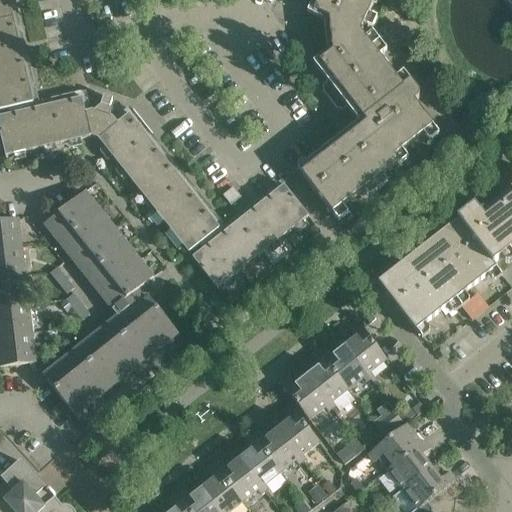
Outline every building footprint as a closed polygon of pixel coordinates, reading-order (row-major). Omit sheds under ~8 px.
[(0,0),(0,110),(14,107),(34,103),(29,84),(9,0),(0,0)] [(319,0),(314,12),(329,19),(333,52),(320,63),(332,78),(327,82),(323,85),(322,91),(337,110),(343,111),(347,107),(352,104),(363,118),(402,87),(361,34),(363,33),(363,32),(361,31),(373,3),(367,0),(319,0)] [(367,123),(301,174),(332,214),(398,163),(394,158),(433,127),(414,102),(418,100),(419,93),(410,81),(402,87),(363,118),(367,123)] [(39,108),(0,117),(0,133),(1,137),(4,153),(5,157),(91,137),(86,112),(81,92),(51,99),(51,100),(52,105),(39,108)] [(91,111),(86,112),(91,137),(94,138),(98,139),(188,253),(220,228),(208,214),(148,139),(153,135),(134,111),(117,123),(114,119),(113,118),(111,117),(110,108),(113,100),(108,98),(104,97),(101,105),(94,111),(92,111),(91,111)] [(474,205),(457,219),(496,269),(496,268),(493,264),(511,249),(511,180),(511,182),(511,183),(511,190),(510,192),(511,195),(511,198),(507,202),(485,219),(483,217),(474,205)] [(252,211),(192,258),(205,274),(217,289),(309,216),(296,201),(284,185),(252,211)] [(233,187),(223,196),(231,206),(241,197),(233,187)] [(48,222),(124,318),(125,319),(150,299),(154,296),(145,285),(153,278),(85,193),(48,222)] [(0,220),(0,249),(21,247),(18,219),(0,220)] [(378,283),(382,287),(416,331),(496,269),(457,219),(457,221),(426,245),(424,242),(419,246),(421,249),(378,283)] [(0,249),(0,279),(25,276),(21,247),(0,249)] [(57,268),(50,273),(67,294),(74,289),(57,268)] [(0,279),(0,308),(28,305),(25,276),(0,279)] [(458,307),(469,321),(486,308),(475,294),(458,307)] [(73,295),(66,300),(82,321),(89,316),(73,295)] [(140,378),(166,357),(184,342),(150,299),(125,319),(124,318),(46,380),(81,424),(106,404),(101,397),(134,370),(140,378)] [(0,308),(0,337),(32,334),(28,305),(0,308)] [(356,338),(344,347),(369,380),(373,377),(370,373),(386,360),(357,322),(349,328),(356,338)] [(0,367),(29,364),(35,363),(32,334),(0,337),(0,367)] [(366,382),(369,380),(344,347),(332,356),(325,347),(318,352),(347,390),(363,379),(366,382)] [(318,367),(306,376),(331,410),(335,406),(332,402),(347,390),(318,352),(311,357),(318,367)] [(287,376),(279,382),(309,421),(325,408),(328,412),(331,410),(306,376),(294,385),(287,376)] [(384,420),(376,427),(383,436),(401,421),(386,402),(376,410),(384,420)] [(425,411),(420,403),(412,410),(417,417),(425,411)] [(289,420),(277,430),(302,462),(306,459),(303,456),(319,443),(289,405),(281,411),(289,420)] [(406,425),(368,455),(374,463),(378,460),(387,472),(425,442),(425,441),(421,444),(406,425)] [(257,430),(250,435),(280,473),(295,461),(298,465),(302,462),(277,430),(265,439),(257,430)] [(251,450),(239,460),(264,492),(268,489),(265,485),(280,473),(250,435),(243,441),(251,450)] [(431,449),(425,442),(387,472),(399,487),(395,490),(398,494),(431,468),(421,456),(431,449)] [(348,447),(337,456),(344,466),(356,457),(348,447)] [(220,460),(213,465),(242,503),(258,491),(261,495),(264,492),(239,460),(227,469),(220,460)] [(0,479),(1,480),(5,484),(0,487),(0,511),(74,511),(73,510),(71,508),(70,507),(68,507),(66,506),(64,506),(61,506),(55,498),(54,498),(20,461),(0,479)] [(231,511),(242,503),(213,465),(206,470),(213,480),(201,489),(219,511),(231,511)] [(392,498),(403,511),(413,511),(417,510),(418,510),(426,504),(425,503),(435,495),(455,480),(450,473),(440,480),(431,468),(398,494),(392,498)] [(351,484),(350,485),(358,495),(359,494),(364,490),(357,480),(351,484)] [(439,500),(455,502),(468,503),(469,498),(455,480),(435,495),(439,500)] [(336,492),(328,481),(321,487),(329,497),(336,492)] [(182,489),(175,495),(188,511),(219,511),(201,489),(189,499),(182,489)] [(326,497),(320,490),(312,497),(317,503),(326,497)] [(175,510),(172,511),(188,511),(175,495),(168,500),(175,510)] [(447,511),(454,511),(455,502),(439,500),(435,495),(425,503),(426,504),(431,510),(447,511)] [(308,511),(301,503),(295,508),(298,511),(308,511)]
